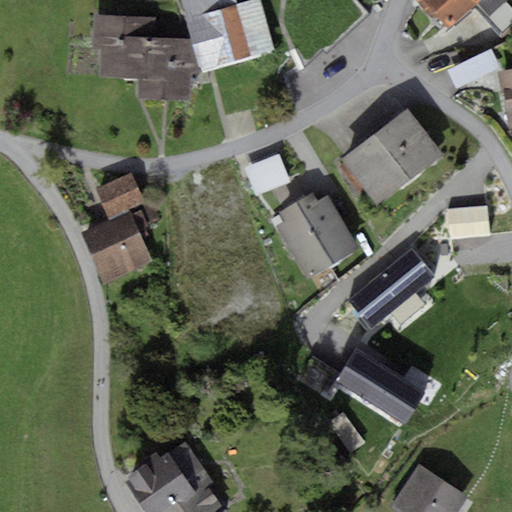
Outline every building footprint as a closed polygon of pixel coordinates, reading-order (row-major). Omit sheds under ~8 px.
[(257,0),(179,0),(191,41),(200,73),(273,53),(257,0)] [(416,0),(444,33),(484,0),(416,0)] [(97,79),(143,81),(145,39),(155,40),(156,22),(91,19),(89,47),(99,47),(97,79)] [(155,40),(145,39),(143,81),(143,102),(189,103),(200,73),(191,41),(155,40)] [(446,68),(455,87),(501,66),(492,47),(446,68)] [(511,68),(498,71),(508,130),(511,129),(511,68)] [(414,117),(342,168),(376,215),(448,164),(414,117)] [(281,150),(246,163),(257,192),(292,180),(281,150)] [(112,220),(79,237),(105,286),(149,264),(126,220),(146,210),(131,181),(100,197),(112,220)] [(325,193),(278,219),(310,276),(357,250),(325,193)] [(448,210),(451,239),(490,235),(487,207),(448,210)] [(412,250),(350,300),(372,326),(433,276),(412,250)] [(424,392),(356,349),(336,381),(403,424),(424,392)] [(171,454),(129,481),(149,511),(226,511),(212,490),(199,498),(171,454)] [(465,511),(473,500),(416,461),(385,505),(394,511),(465,511)]
